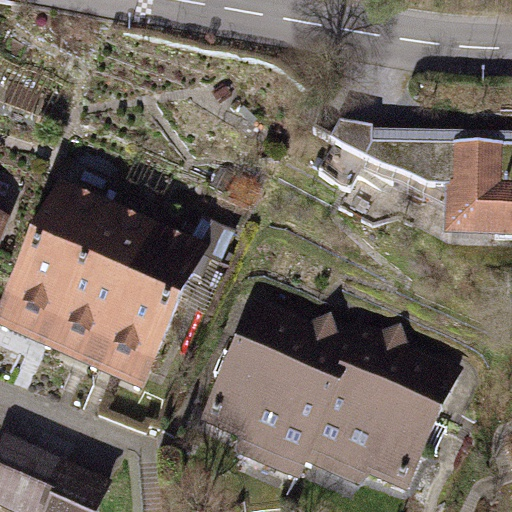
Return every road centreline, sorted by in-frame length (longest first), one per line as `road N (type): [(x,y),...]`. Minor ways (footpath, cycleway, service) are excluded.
road 1 (residential): [(511,47),(445,45),(195,0)]
road 2 (residential): [(0,394),(144,448)]
